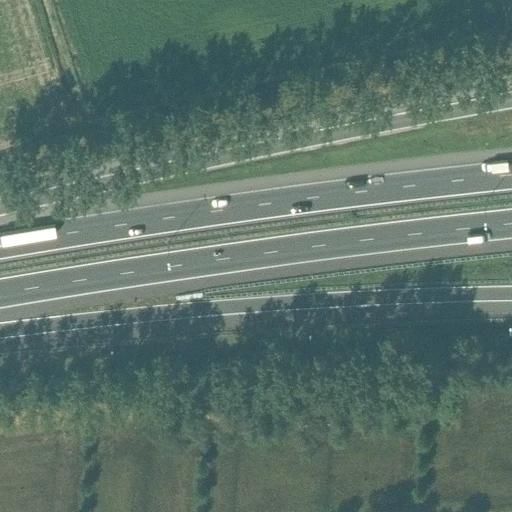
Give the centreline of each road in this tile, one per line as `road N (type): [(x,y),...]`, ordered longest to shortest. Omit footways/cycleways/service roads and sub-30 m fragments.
road 1 (motorway): [(511,101),(0,210)]
road 2 (motorway): [(511,172),(0,244)]
road 3 (motorway): [(0,294),(511,224)]
road 4 (motorway): [(0,325),(511,296)]
